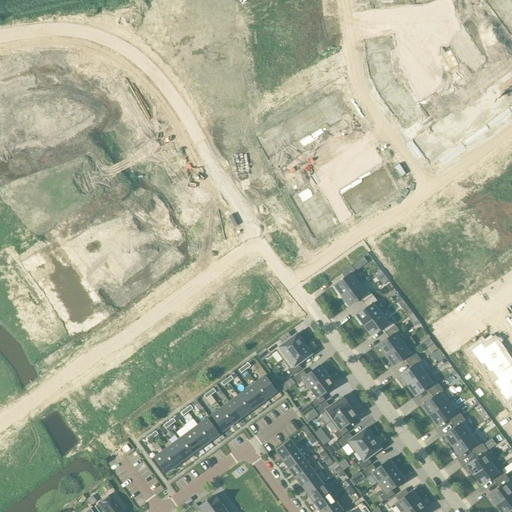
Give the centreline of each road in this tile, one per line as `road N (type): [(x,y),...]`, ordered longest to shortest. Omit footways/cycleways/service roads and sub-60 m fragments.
road 1 (tertiary): [(0,44),(58,35),(101,41),(136,61),(185,121),(253,231)]
road 2 (tertiary): [(461,511),(292,284)]
road 3 (residential): [(343,0),(359,89),(431,188)]
road 4 (residential): [(104,346),(263,244)]
road 5 (residential): [(0,205),(104,346)]
road 6 (residential): [(431,188),(292,284)]
road 7 (residential): [(63,376),(159,511)]
